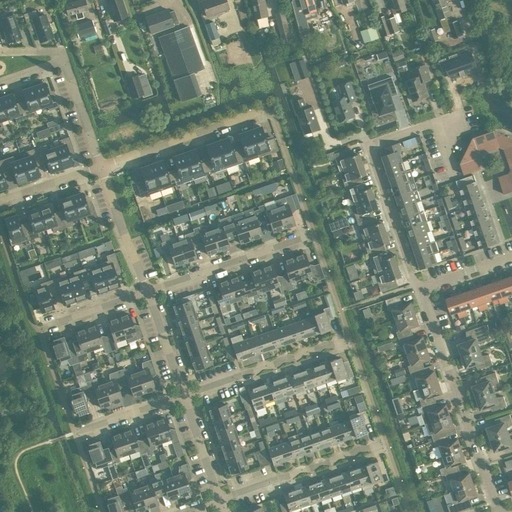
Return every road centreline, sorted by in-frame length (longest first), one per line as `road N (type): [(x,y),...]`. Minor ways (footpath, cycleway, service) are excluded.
road 1 (residential): [(419,290),(498,511)]
road 2 (residential): [(435,124),(368,148),(419,290)]
road 3 (residential): [(263,110),(99,166)]
road 4 (residential): [(218,499),(381,443)]
road 5 (residential): [(183,394),(345,339)]
road 6 (residential): [(147,291),(309,236)]
road 7 (residential): [(147,291),(99,166)]
